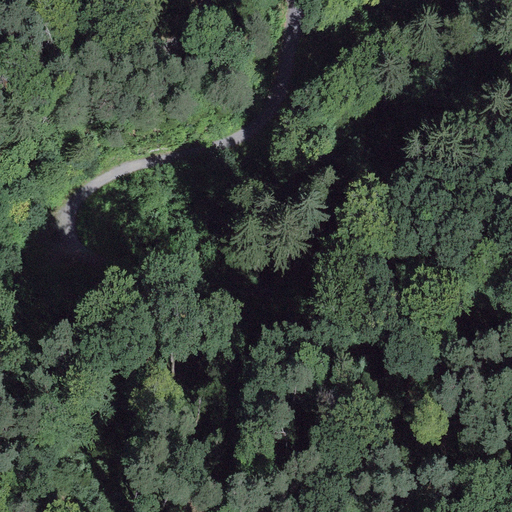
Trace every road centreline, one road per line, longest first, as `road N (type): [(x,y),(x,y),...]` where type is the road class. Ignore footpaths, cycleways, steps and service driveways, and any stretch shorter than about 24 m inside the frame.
road 1 (track): [(511,205),(416,292),(372,305),(210,291),(68,256),(56,222),(80,188),(261,129),(280,103),(302,0)]
road 2 (track): [(0,72),(192,43),(209,0)]
road 3 (track): [(372,305),(443,304),(511,276)]
